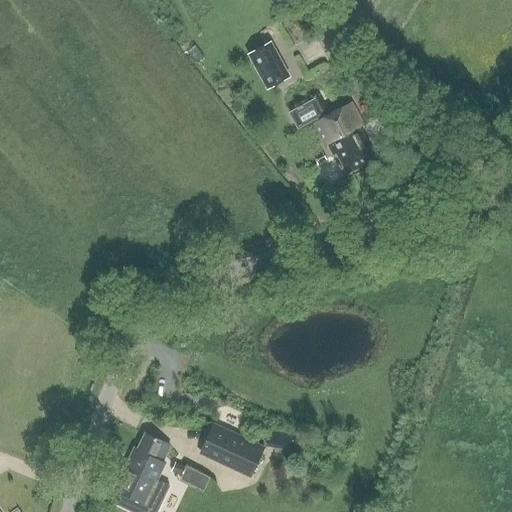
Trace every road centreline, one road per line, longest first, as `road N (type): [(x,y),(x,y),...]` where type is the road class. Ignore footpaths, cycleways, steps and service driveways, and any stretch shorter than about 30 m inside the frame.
road 1 (unclassified): [(66,511),(103,397),(140,331),(172,298),(228,269),(446,211),(511,167)]
road 2 (track): [(306,0),(490,186),(511,220)]
